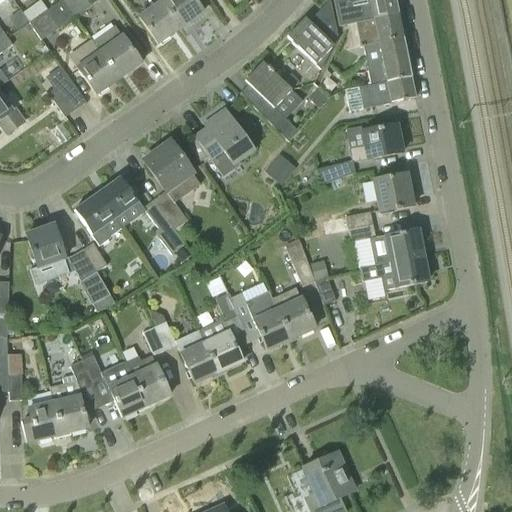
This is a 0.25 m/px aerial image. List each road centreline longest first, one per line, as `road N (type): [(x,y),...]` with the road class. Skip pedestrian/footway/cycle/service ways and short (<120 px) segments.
road 1 (residential): [(0,494),(80,483),(364,357)]
road 2 (residential): [(0,191),(43,189),(276,20),(292,0)]
road 3 (residential): [(473,312),(413,0)]
road 4 (residential): [(476,416),(374,373),(364,357)]
